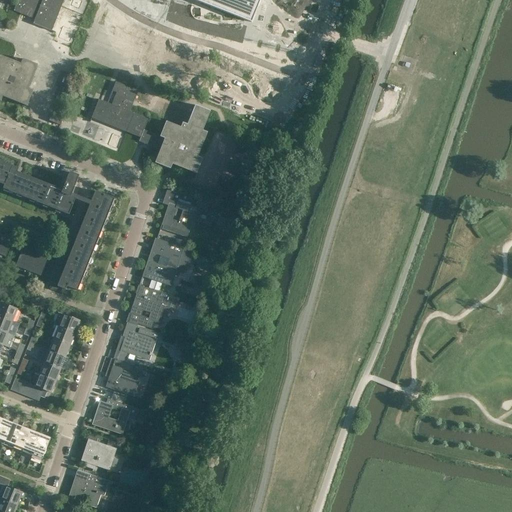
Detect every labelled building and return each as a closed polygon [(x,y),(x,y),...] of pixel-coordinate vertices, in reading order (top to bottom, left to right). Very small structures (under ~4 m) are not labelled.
[(57,30),(67,0),(19,0),(16,11),(36,17),(34,23),(57,30)] [(190,0),(251,24),(261,0),(190,0)] [(30,88),(39,63),(23,58),(21,61),(0,54),(0,99),(3,100),(4,96),(29,104),(34,89),(30,88)] [(174,166),(199,172),(203,156),(201,156),(207,130),(206,130),(211,108),(194,104),(189,123),(183,121),(182,125),(165,121),(162,134),(146,130),(150,116),(134,112),(140,87),(116,82),(114,90),(117,91),(114,102),(99,99),(94,121),(142,132),(140,142),(160,147),(157,163),(173,167),(174,166)] [(15,168),(0,161),(0,183),(4,185),(3,189),(4,189),(4,188),(9,190),(8,191),(17,194),(17,193),(22,195),(21,196),(30,200),(30,198),(35,200),(34,201),(43,205),(43,203),(48,205),(48,207),(56,210),(56,208),(61,210),(60,212),(69,215),(76,196),(72,194),(79,176),(78,176),(70,173),(70,172),(65,184),(63,191),(14,171),(15,168)] [(84,271),(85,272),(88,264),(87,263),(89,259),(90,259),(94,251),(92,250),(94,245),(96,246),(99,238),(97,237),(99,232),(101,233),(104,225),(102,224),(104,220),(106,220),(109,212),(108,211),(109,206),(111,207),(114,199),(95,191),(57,287),(65,290),(67,287),(78,291),(78,290),(76,289),(78,285),(80,285),(83,277),(82,276),(84,271)] [(169,204),(162,225),(183,232),(184,231),(189,233),(193,220),(195,213),(198,206),(196,205),(198,200),(171,191),(169,199),(171,199),(169,204)] [(7,237),(0,234),(0,254),(5,256),(5,257),(6,257),(14,236),(9,234),(7,237)] [(154,259),(153,262),(152,262),(151,262),(150,262),(149,262),(148,263),(147,264),(147,265),(146,265),(143,277),(157,281),(171,286),(184,248),(155,239),(149,257),(154,259)] [(29,271),(36,254),(28,251),(29,248),(24,246),(16,267),(16,266),(23,269),(29,271)] [(43,257),(36,254),(29,271),(41,276),(41,277),(42,277),(50,256),(45,254),(43,257)] [(210,260),(208,266),(217,268),(219,262),(210,260)] [(130,314),(134,315),(141,317),(143,310),(152,313),(149,320),(159,323),(162,314),(164,307),(165,307),(162,306),(166,295),(149,289),(146,298),(136,294),(136,295),(131,312),(130,314)] [(1,303),(0,304),(0,317),(12,322),(17,310),(1,303)] [(54,325),(58,327),(75,333),(80,321),(58,313),(54,325)] [(0,330),(8,334),(12,322),(0,317),(0,330)] [(41,328),(44,321),(39,319),(36,326),(41,328)] [(31,330),(35,322),(29,320),(26,328),(31,330)] [(148,354),(150,348),(151,344),(150,344),(154,331),(127,323),(123,336),(125,337),(120,351),(137,357),(146,360),(148,354)] [(70,345),(75,333),(58,327),(54,339),(70,345)] [(33,335),(29,343),(35,345),(38,337),(33,335)] [(66,357),(70,345),(54,339),(49,350),(66,357)] [(177,342),(177,344),(185,359),(186,360),(191,348),(177,342)] [(32,352),(35,345),(29,343),(27,350),(32,352)] [(22,354),(25,346),(20,344),(17,352),(22,354)] [(61,369),(66,357),(49,350),(44,362),(61,369)] [(106,387),(119,392),(134,397),(143,369),(115,360),(106,387)] [(56,381),(61,369),(44,362),(39,374),(56,381)] [(22,376),(25,369),(20,367),(17,374),(22,376)] [(174,367),(171,377),(179,380),(182,370),(174,367)] [(13,377),(16,370),(10,368),(7,375),(13,377)] [(51,393),(56,381),(39,374),(35,387),(38,388),(43,390),(51,393)] [(16,393),(21,381),(15,379),(11,390),(16,393)] [(22,395),(26,383),(21,381),(16,393),(22,395)] [(27,397),(32,386),(26,383),(22,395),(27,397)] [(38,388),(35,387),(32,386),(27,397),(33,399),(38,388)] [(39,402),(43,390),(38,388),(33,399),(39,402)] [(93,424),(122,434),(128,415),(138,418),(141,410),(129,406),(108,399),(107,400),(108,400),(106,404),(101,403),(96,418),(97,418),(96,421),(95,421),(93,424)] [(0,443),(4,445),(12,423),(3,419),(0,425),(0,443)] [(13,449),(22,427),(12,423),(4,445),(13,449)] [(23,452),(31,431),(22,427),(13,449),(23,452)] [(33,453),(41,435),(31,431),(23,452),(32,456),(33,453)] [(85,450),(81,460),(81,461),(94,466),(109,471),(119,443),(90,434),(85,450)] [(42,460),(51,438),(41,435),(33,453),(32,456),(42,460)] [(106,480),(78,471),(69,498),(91,506),(98,486),(104,488),(106,480)] [(6,486),(1,498),(18,505),(20,498),(22,493),(6,486)] [(0,511),(2,511),(14,511),(18,505),(1,498),(0,500),(0,511)]
